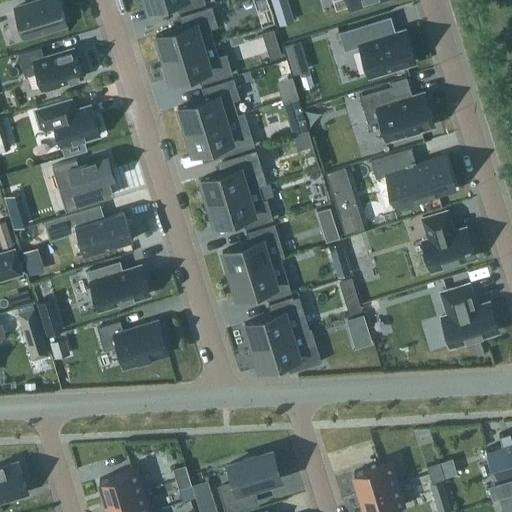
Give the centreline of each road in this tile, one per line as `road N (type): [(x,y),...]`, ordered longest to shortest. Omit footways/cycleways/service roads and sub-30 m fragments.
road 1 (residential): [(226,397),(105,0)]
road 2 (residential): [(511,267),(431,0)]
road 3 (unclassified): [(511,384),(293,394)]
road 4 (unclassified): [(226,397),(39,407)]
road 5 (residential): [(330,511),(293,394)]
